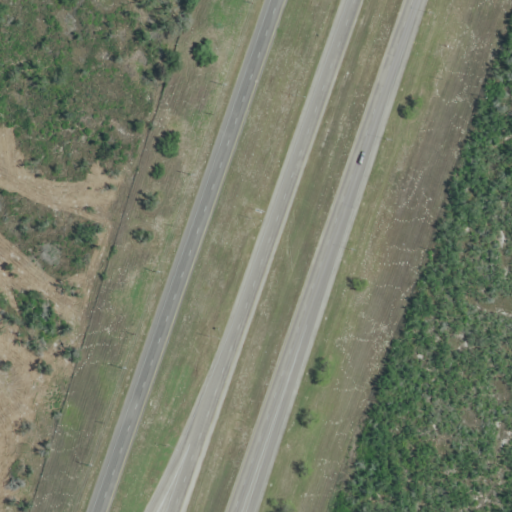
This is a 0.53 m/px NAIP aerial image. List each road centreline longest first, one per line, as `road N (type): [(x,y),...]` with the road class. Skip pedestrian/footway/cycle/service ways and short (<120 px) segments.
road 1 (trunk): [(367,0),(179,511)]
road 2 (trunk): [(237,511),(416,0)]
road 3 (tertiary): [(278,0),(101,511)]
road 4 (trunk): [(277,247),(151,511)]
road 5 (trunk): [(257,511),(312,300)]
